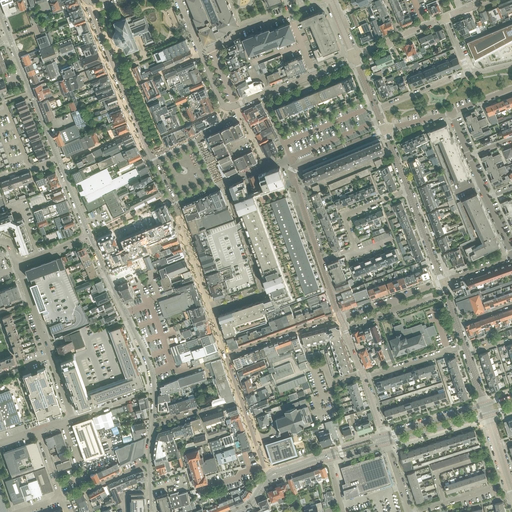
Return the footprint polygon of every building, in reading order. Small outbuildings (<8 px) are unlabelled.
[(25,9),(24,4),(22,0),(19,0),(16,1),(20,11),(25,9)] [(56,0),(50,0),(51,2),(50,3),(53,10),(59,8),(56,0)] [(65,0),(60,2),(61,6),(64,5),(65,9),(67,8),(73,22),(84,18),(83,17),(80,7),(79,4),(77,0),(69,0),(65,1),(65,0)] [(201,30),(199,31),(205,44),(217,38),(222,35),(222,34),(227,32),(226,30),(238,25),(233,13),(231,14),(230,10),(231,9),(227,0),(186,0),(198,28),(200,28),(201,30)] [(2,6),(3,10),(9,8),(14,6),(13,1),(7,4),(2,6)] [(432,15),(441,11),(437,1),(433,2),(426,5),(430,14),(432,15)] [(511,10),(508,1),(503,3),(506,12),(507,12),(507,13),(511,11),(511,10)] [(378,9),(379,12),(387,8),(384,3),(377,6),(374,7),(375,10),(378,9)] [(506,12),(503,3),(498,5),(503,15),(507,14),(506,12)] [(370,4),(366,6),(367,10),(368,10),(370,16),(374,14),(371,7),(370,4)] [(393,8),(395,13),(402,9),(403,9),(407,8),(406,5),(403,6),(404,7),(402,8),(400,4),(393,8)] [(16,10),(14,6),(9,8),(3,10),(5,16),(11,14),(10,12),(16,10)] [(494,8),(492,8),(497,20),(499,19),(500,21),(503,20),(498,6),(497,6),(496,6),(494,7),(494,8)] [(384,16),(389,14),(387,8),(379,12),(380,15),(375,17),(376,19),(381,17),(384,16)] [(408,10),(407,8),(403,9),(402,9),(395,13),(397,18),(404,15),(403,11),(405,10),(406,11),(408,10)] [(495,21),(497,20),(492,8),(490,9),(489,8),(487,9),(487,11),(492,25),(496,23),(495,21)] [(487,18),(489,18),(485,10),(479,13),(481,17),(480,17),(482,23),(488,20),(487,18)] [(302,19),(310,39),(319,61),(339,53),(337,48),(340,47),(325,13),(325,12),(324,11),(322,11),(321,11),(302,19)] [(409,14),(404,16),(407,25),(413,22),(409,14)] [(145,45),(154,41),(144,16),(133,20),(133,21),(132,21),(132,22),(127,24),(125,18),(113,23),(116,29),(112,36),(115,43),(123,47),(125,53),(137,48),(133,37),(138,35),(139,36),(141,35),(142,37),(145,45)] [(386,22),(385,19),(384,16),(381,17),(384,23),(379,25),(383,34),(388,32),(388,31),(390,30),(386,22)] [(403,27),(407,25),(404,16),(398,19),(401,26),(403,27)] [(477,34),(480,32),(478,27),(477,25),(475,25),(472,16),(468,18),(468,17),(464,19),(466,26),(468,31),(473,29),(472,28),(475,27),(477,34)] [(84,18),(73,22),(75,26),(76,26),(77,28),(76,28),(77,32),(78,31),(79,34),(89,30),(84,17),(84,18)] [(383,35),(376,19),(370,21),(377,37),(383,35)] [(462,35),(469,32),(468,31),(466,26),(465,27),(462,20),(454,23),(456,30),(459,29),(462,35)] [(511,22),(467,41),(474,58),(488,53),(488,52),(487,51),(500,46),(500,45),(511,39),(511,38),(511,22)] [(250,54),(250,55),(256,53),(255,52),(262,50),(263,50),(265,49),(280,43),(281,45),(284,44),(296,39),(290,23),(270,31),(270,29),(244,39),(250,54)] [(359,26),(362,25),(365,33),(360,36),(363,43),(374,38),(367,23),(359,26)] [(482,25),(478,27),(480,32),(487,30),(485,24),(482,25)] [(437,34),(435,35),(438,42),(440,40),(440,39),(445,36),(443,32),(444,32),(443,31),(442,29),(436,31),(437,34)] [(79,34),(78,34),(78,35),(80,40),(83,39),(84,43),(92,40),(93,40),(89,30),(79,34)] [(431,33),(426,36),(429,44),(433,42),(433,43),(435,42),(435,43),(438,42),(435,35),(432,36),(431,33)] [(46,35),(40,37),(43,46),(49,44),(47,39),(46,35)] [(422,47),(429,44),(426,36),(419,38),(421,42),(420,42),(422,47)] [(40,37),(36,39),(40,49),(50,45),(49,44),(43,46),(40,37)] [(234,40),(236,44),(238,51),(244,48),(240,38),(234,40)] [(60,47),(58,47),(59,51),(58,51),(59,55),(60,54),(61,55),(65,54),(65,55),(74,51),(69,39),(67,40),(68,43),(66,44),(65,41),(63,41),(64,45),(62,46),(61,42),(58,43),(60,47)] [(158,63),(167,59),(190,49),(186,40),(154,54),(158,63)] [(80,46),(83,52),(85,57),(87,56),(97,52),(93,41),(87,43),(80,46)] [(414,58),(419,56),(418,56),(417,53),(414,45),(414,46),(413,43),(409,44),(410,45),(408,45),(407,44),(405,44),(404,44),(403,46),(401,47),(403,51),(405,50),(407,55),(408,55),(408,56),(412,54),(414,58)] [(230,54),(231,55),(235,54),(239,53),(238,51),(236,44),(227,48),(230,54)] [(43,62),(56,57),(51,45),(38,50),(43,62)] [(20,57),(22,61),(30,58),(29,57),(36,54),(35,51),(20,57)] [(190,51),(173,58),(175,64),(184,61),(184,60),(193,56),(190,51)] [(98,53),(80,60),(83,68),(101,61),(98,53)] [(226,57),(229,64),(237,60),(235,54),(231,55),(226,57)] [(390,54),(383,57),(386,65),(387,67),(391,66),(392,67),(395,66),(397,71),(402,69),(398,61),(394,62),(390,54)] [(302,56),(284,63),(286,68),(285,69),(289,78),(307,70),(302,56)] [(377,65),(371,67),(373,72),(380,69),(380,68),(386,65),(383,57),(375,60),(377,65)] [(452,58),(449,59),(452,68),(455,67),(455,68),(461,66),(457,57),(452,59),(452,58)] [(151,69),(141,73),(143,78),(150,75),(166,68),(166,69),(175,64),(173,58),(156,66),(151,68),(150,68),(151,69)] [(449,59),(442,62),(446,72),(450,70),(450,69),(452,68),(449,59)] [(78,60),(72,62),(75,70),(79,69),(79,67),(81,66),(78,60)] [(239,63),(237,60),(229,64),(231,69),(243,65),(242,62),(239,63)] [(54,61),(42,66),(43,68),(46,67),(46,69),(43,70),(44,72),(47,71),(48,73),(45,74),(46,76),(49,75),(50,77),(54,76),(54,77),(57,75),(57,74),(58,74),(56,70),(57,69),(54,61)] [(24,66),(26,72),(36,68),(38,67),(37,64),(35,65),(34,62),(24,66)] [(177,69),(177,70),(179,76),(197,68),(194,62),(177,69)] [(442,62),(435,65),(439,74),(441,73),(442,74),(446,72),(442,62)] [(60,68),(63,78),(74,74),(71,66),(67,67),(66,64),(61,66),(62,67),(60,68)] [(102,64),(92,68),(86,71),(89,79),(96,77),(106,73),(102,64)] [(230,71),(235,82),(250,76),(245,65),(230,71)] [(278,68),(278,69),(283,80),(289,78),(285,69),(286,68),(285,65),(278,68)] [(435,65),(428,68),(432,78),(437,76),(436,75),(439,74),(435,65)] [(138,81),(143,78),(141,73),(138,66),(132,68),(138,81)] [(37,72),(38,72),(36,68),(26,72),(28,76),(36,73),(37,72)] [(202,81),(197,68),(179,76),(182,82),(182,83),(185,88),(202,81)] [(428,68),(421,71),(425,79),(427,78),(428,80),(432,78),(428,68)] [(277,72),(272,73),(274,78),(274,79),(275,79),(276,83),(283,80),(278,69),(276,70),(277,72)] [(182,82),(179,76),(177,70),(165,75),(170,86),(177,84),(182,82)] [(374,73),(376,79),(382,77),(382,78),(383,77),(381,71),(374,73)] [(421,71),(414,73),(419,84),(423,82),(422,80),(425,79),(421,71)] [(39,81),(36,73),(28,76),(31,84),(39,81)] [(64,79),(69,90),(83,85),(79,73),(64,79)] [(270,86),(276,83),(275,79),(274,79),(274,78),(272,73),(267,76),(268,78),(267,79),(270,86)] [(414,85),(419,84),(414,73),(407,76),(411,85),(414,84),(414,85)] [(405,84),(408,82),(405,76),(405,75),(402,77),(403,80),(401,81),(400,79),(397,81),(400,89),(407,87),(405,84)] [(91,82),(93,87),(94,87),(98,85),(98,87),(109,82),(107,76),(91,82)] [(161,76),(154,80),(161,96),(168,93),(166,90),(162,91),(161,87),(158,83),(164,81),(161,76)] [(351,76),(347,78),(352,91),(357,89),(351,76)] [(375,80),(379,91),(393,86),(392,85),(389,86),(388,85),(385,86),(382,78),(382,77),(376,79),(375,80)] [(342,80),(346,90),(348,93),(352,91),(347,78),(342,80)] [(59,81),(54,83),(57,89),(60,87),(63,97),(67,95),(68,98),(71,96),(69,90),(64,79),(59,81)] [(156,93),(155,94),(157,98),(155,99),(157,102),(159,101),(160,103),(163,101),(161,96),(154,80),(153,79),(150,80),(156,93)] [(342,80),(337,82),(342,92),(346,90),(342,80)] [(204,86),(202,81),(185,88),(182,83),(176,85),(182,97),(185,95),(188,94),(189,95),(193,93),(192,91),(204,86)] [(241,97),(247,95),(245,89),(250,87),(248,84),(246,81),(237,86),(241,97)] [(254,82),(248,84),(250,87),(245,89),(247,95),(263,88),(265,87),(263,83),(261,81),(254,82)] [(96,95),(96,94),(112,88),(109,82),(98,87),(98,85),(94,87),(93,87),(90,88),(92,92),(95,91),(96,95)] [(337,82),(333,84),(337,94),(342,92),(337,82)] [(33,87),(34,92),(42,89),(40,84),(33,87)] [(333,84),(328,86),(332,96),(337,94),(333,84)] [(328,86),(323,88),(327,98),(332,96),(328,86)] [(393,87),(393,86),(379,91),(382,97),(389,94),(387,91),(390,90),(390,89),(393,87)] [(42,89),(34,92),(38,100),(48,96),(48,95),(51,94),(48,87),(42,89)] [(189,104),(196,101),(209,96),(205,87),(195,92),(193,93),(189,95),(188,94),(185,95),(188,101),(189,104)] [(323,88),(318,90),(322,100),(324,103),(328,101),(327,98),(323,88)] [(148,102),(155,99),(157,98),(155,94),(154,94),(152,89),(150,90),(143,93),(148,102)] [(97,96),(96,94),(96,95),(92,96),(93,98),(97,97),(99,101),(115,95),(113,90),(97,96)] [(318,90),(314,92),(318,102),(322,100),(318,90)] [(314,92),(309,94),(313,104),(318,102),(314,92)] [(309,94),(304,96),(308,106),(313,104),(309,94)] [(174,100),(177,106),(183,103),(188,101),(185,95),(182,97),(177,99),(175,100),(174,100)] [(102,101),(104,105),(105,109),(99,111),(100,114),(101,115),(108,112),(107,109),(109,108),(117,105),(115,101),(117,101),(115,96),(102,101)] [(215,110),(209,96),(196,101),(202,116),(215,110)] [(304,96),(299,98),(303,108),(308,106),(304,96)] [(299,98),(294,100),(299,110),(303,108),(299,98)] [(508,98),(502,101),(505,109),(511,107),(508,98)] [(15,103),(17,108),(26,105),(24,100),(15,103)] [(39,103),(43,114),(51,111),(47,100),(39,103)] [(294,100),(290,102),(294,112),(299,110),(294,100)] [(149,105),(152,112),(162,107),(160,103),(159,101),(157,102),(149,105)] [(189,104),(190,105),(196,118),(197,118),(198,118),(202,116),(196,101),(189,104)] [(502,101),(497,103),(500,111),(505,109),(502,101)] [(72,112),(77,110),(74,103),(73,102),(68,104),(72,112)] [(244,111),(252,126),(263,121),(266,128),(272,125),(273,125),(261,102),(244,111)] [(290,102),(285,104),(289,114),(294,112),(290,102)] [(493,104),(491,105),(495,113),(500,111),(497,103),(496,103),(496,102),(493,103),(493,104)] [(285,104),(280,106),(284,116),(289,114),(285,104)] [(17,108),(19,113),(28,109),(26,105),(17,108)] [(152,112),(154,117),(156,116),(155,116),(159,115),(158,114),(162,112),(163,113),(168,111),(169,112),(170,114),(175,112),(178,111),(179,110),(177,106),(168,110),(166,105),(162,107),(152,112)] [(190,105),(186,107),(186,108),(182,110),(183,113),(188,111),(192,120),(196,119),(196,118),(190,105)] [(497,120),(495,113),(491,105),(483,108),(491,125),(498,122),(497,120)] [(279,118),(284,116),(280,106),(275,108),(279,118)] [(19,113),(21,118),(30,114),(28,109),(19,113)] [(120,109),(109,113),(108,112),(101,115),(97,117),(98,120),(106,117),(109,123),(124,117),(120,109)] [(178,111),(175,112),(181,126),(185,123),(179,110),(178,111)] [(54,117),(51,111),(43,114),(46,121),(54,117)] [(466,119),(467,122),(477,118),(476,115),(475,111),(471,112),(471,113),(466,115),(467,118),(466,119)] [(181,126),(175,112),(170,114),(169,112),(162,115),(162,114),(163,113),(162,112),(158,114),(159,115),(155,116),(156,116),(154,117),(161,134),(181,126)] [(73,116),(72,116),(76,124),(76,125),(75,125),(77,128),(85,125),(80,113),(72,116),(73,116)] [(21,118),(23,123),(32,119),(30,114),(21,118)] [(217,114),(196,123),(199,132),(220,121),(217,114)] [(111,129),(126,123),(124,117),(109,123),(109,124),(105,127),(107,131),(111,129)] [(470,124),(471,127),(486,121),(485,118),(478,120),(477,118),(467,122),(468,125),(470,124)] [(23,123),(25,127),(34,124),(32,119),(23,123)] [(252,126),(252,127),(258,123),(259,125),(260,124),(262,127),(260,128),(261,129),(255,133),(258,140),(261,145),(266,157),(272,154),(278,151),(274,142),(279,140),(272,125),(266,128),(263,121),(252,126)] [(471,131),(472,134),(482,130),(481,127),(488,124),(486,121),(471,127),(472,130),(471,131)] [(241,135),(244,134),(239,122),(208,136),(226,176),(257,162),(251,149),(236,156),(236,157),(234,158),(232,152),(231,153),(230,151),(231,150),(227,143),(229,142),(230,143),(242,138),(241,135)] [(127,126),(126,123),(111,129),(114,136),(128,130),(128,129),(128,128),(128,127),(127,126)] [(196,123),(184,128),(186,132),(189,137),(199,132),(196,123)] [(258,123),(252,127),(255,133),(261,129),(260,128),(262,127),(260,124),(259,125),(258,123)] [(25,127),(27,132),(36,129),(34,124),(25,127)] [(60,146),(81,137),(75,125),(59,131),(51,134),(53,140),(54,139),(56,144),(58,147),(60,146)] [(435,128),(435,129),(431,130),(432,132),(429,133),(433,143),(441,140),(457,178),(453,180),(454,183),(469,177),(467,174),(469,174),(465,165),(464,166),(462,160),(463,160),(460,151),(458,152),(456,146),(457,146),(454,137),(453,138),(448,127),(447,128),(445,125),(435,129),(435,128)] [(505,138),(509,136),(507,129),(506,127),(503,128),(502,125),(500,126),(505,138)] [(184,128),(173,133),(177,143),(188,137),(186,132),(184,128)] [(27,132),(29,137),(38,133),(36,129),(27,132)] [(483,132),(482,130),(472,134),(473,137),(474,136),(476,139),(491,133),(490,129),(483,132)] [(90,134),(94,145),(97,143),(98,143),(94,132),(90,134)] [(29,137),(31,142),(40,138),(38,133),(29,137)] [(167,148),(177,143),(173,133),(163,138),(167,148)] [(423,133),(418,136),(421,143),(426,140),(427,142),(429,141),(427,136),(425,137),(423,133)] [(94,145),(90,134),(83,137),(83,136),(81,137),(60,146),(65,157),(94,145)] [(105,156),(106,158),(135,144),(130,135),(128,134),(115,141),(105,145),(106,146),(101,148),(103,153),(105,156)] [(491,137),(497,135),(496,134),(481,140),(482,142),(481,143),(482,145),(483,145),(488,144),(490,144),(490,143),(492,142),(491,141),(493,141),(491,137)] [(418,136),(412,138),(415,145),(421,143),(418,136)] [(31,142),(33,147),(42,143),(40,138),(31,142)] [(412,138),(407,141),(410,148),(411,148),(415,145),(412,138)] [(371,145),(366,147),(370,158),(384,152),(380,141),(374,144),(374,143),(371,145)] [(412,150),(411,148),(410,148),(407,141),(401,143),(404,150),(405,150),(406,153),(411,150),(412,150)] [(33,147),(35,151),(44,148),(42,143),(33,147)] [(366,143),(344,152),(345,154),(367,146),(366,143)] [(106,158),(97,162),(100,168),(114,162),(114,161),(117,161),(117,163),(132,156),(132,155),(138,152),(135,144),(106,158)] [(450,185),(453,184),(452,182),(450,178),(448,172),(446,168),(447,168),(444,162),(442,158),(443,158),(440,152),(438,149),(439,148),(437,144),(434,146),(450,185)] [(358,151),(352,153),(357,163),(370,158),(366,147),(361,149),(357,150),(358,151)] [(35,151),(37,156),(46,153),(44,148),(35,151)] [(508,158),(510,157),(507,149),(506,149),(504,149),(504,150),(502,151),(507,164),(511,162),(510,160),(509,161),(508,158)] [(141,158),(138,152),(132,155),(132,156),(117,163),(119,168),(136,160),(141,158)] [(48,158),(46,153),(37,156),(39,161),(48,158)] [(91,153),(85,155),(89,162),(94,160),(91,153)] [(344,157),(338,159),(343,169),(357,163),(352,153),(347,155),(344,156),(344,157)] [(484,161),(486,163),(501,157),(499,154),(493,157),(491,154),(488,155),(488,154),(481,157),(483,161),(484,161)] [(85,155),(80,157),(83,165),(89,162),(85,155)] [(78,167),(83,165),(80,157),(75,160),(78,167)] [(486,167),(487,170),(497,166),(495,163),(502,160),(501,157),(486,163),(487,167),(486,167)] [(144,164),(141,158),(136,160),(137,162),(129,166),(130,167),(117,173),(118,176),(129,171),(144,164)] [(416,159),(408,162),(411,168),(418,165),(421,164),(419,158),(416,159)] [(330,162),(324,165),(329,175),(343,169),(338,159),(333,161),(330,162)] [(71,174),(75,183),(101,170),(100,168),(97,162),(71,174)] [(418,165),(411,168),(413,173),(420,170),(423,169),(425,169),(423,165),(422,163),(421,164),(418,165)] [(75,183),(81,197),(84,204),(85,204),(103,195),(116,188),(127,184),(126,183),(133,180),(149,172),(148,173),(144,164),(129,171),(118,176),(112,179),(107,168),(101,170),(75,183)] [(316,168),(310,171),(314,181),(329,175),(324,165),(319,167),(319,166),(316,168)] [(489,172),(491,175),(506,169),(504,165),(498,168),(497,166),(487,170),(488,173),(489,172)] [(380,169),(383,175),(390,172),(388,166),(380,169)] [(220,314),(219,315),(226,336),(267,322),(264,312),(267,311),(325,289),(308,245),(304,231),(300,223),(294,207),(288,189),(285,191),(284,187),(282,183),(285,182),(280,167),(270,171),(262,174),(259,175),(264,188),(261,189),(262,191),(250,195),(244,180),(233,184),(233,185),(231,185),(231,189),(271,296),(271,297),(263,300),(220,314)] [(420,170),(413,173),(415,179),(423,176),(425,175),(426,175),(425,173),(423,169),(420,170)] [(491,179),(492,182),(502,177),(500,175),(507,172),(506,169),(491,175),(492,178),(491,179)] [(308,184),(314,181),(310,171),(303,173),(305,177),(303,178),(305,183),(307,182),(308,184)] [(29,172),(24,173),(28,183),(33,181),(29,172)] [(46,176),(44,177),(48,188),(49,190),(60,185),(57,178),(55,172),(46,176)] [(383,175),(385,180),(392,177),(390,172),(383,175)] [(24,173),(19,175),(23,185),(28,183),(24,173)] [(138,178),(130,182),(132,187),(133,186),(136,185),(137,187),(140,185),(141,186),(144,184),(144,183),(152,179),(149,173),(140,177),(142,180),(140,181),(138,178)] [(19,175),(14,177),(18,186),(23,185),(19,175)] [(423,176),(415,179),(418,185),(420,184),(425,182),(428,181),(425,175),(423,176)] [(503,180),(502,177),(492,182),(493,185),(494,184),(496,187),(510,181),(507,175),(504,176),(505,179),(503,180)] [(249,178),(248,178),(251,184),(249,184),(252,191),(258,188),(257,184),(253,176),(248,178),(249,178)] [(14,177),(10,178),(13,188),(18,186),(14,177)] [(46,189),(48,188),(44,177),(43,177),(36,180),(41,193),(47,190),(46,189)] [(394,183),(392,177),(385,180),(387,186),(394,183)] [(10,178),(5,180),(8,190),(13,188),(10,178)] [(371,186),(368,187),(371,194),(377,192),(372,179),(369,180),(371,186)] [(9,192),(8,190),(5,180),(0,181),(0,182),(4,194),(9,192)] [(116,189),(85,204),(88,211),(106,202),(114,216),(124,211),(125,213),(128,211),(128,210),(133,207),(135,210),(145,205),(145,204),(147,203),(147,204),(156,199),(155,197),(160,194),(153,182),(138,191),(137,189),(135,190),(133,186),(130,187),(127,188),(117,192),(116,189)] [(397,188),(394,183),(387,186),(385,187),(386,189),(388,188),(389,191),(397,188)] [(361,186),(362,189),(365,197),(371,194),(368,187),(367,184),(361,186)] [(421,187),(419,188),(421,193),(431,189),(429,184),(426,185),(421,187)] [(349,188),(350,191),(354,201),(360,199),(357,191),(355,192),(352,187),(349,188)] [(431,189),(421,193),(421,194),(423,199),(433,195),(432,191),(435,190),(434,188),(431,189)] [(42,196),(46,206),(65,199),(61,189),(42,196)] [(362,189),(357,191),(360,199),(365,197),(362,189)] [(194,200),(182,205),(192,235),(193,237),(195,241),(197,241),(199,245),(208,241),(205,233),(204,230),(207,230),(233,219),(227,206),(214,212),(214,211),(226,205),(223,198),(224,198),(220,190),(219,190),(209,194),(207,195),(194,200)] [(345,193),(345,194),(346,196),(349,203),(354,201),(350,191),(345,193)] [(311,196),(313,201),(321,198),(318,193),(311,196)] [(340,198),(343,205),(349,203),(346,196),(345,194),(342,195),(342,194),(339,195),(340,198)] [(475,194),(461,200),(463,203),(467,201),(486,244),(477,248),(475,244),(465,248),(470,258),(472,257),(473,258),(481,254),(481,253),(483,252),(484,254),(488,251),(498,247),(497,244),(498,243),(493,232),(494,232),(491,223),(489,224),(487,219),(488,218),(484,210),(483,210),(481,205),(482,204),(478,196),(477,197),(475,194)] [(433,195),(423,199),(425,205),(438,200),(438,198),(435,199),(433,195)] [(313,201),(316,207),(323,204),(322,201),(324,200),(323,197),(321,198),(313,201)] [(338,208),(343,205),(340,198),(335,200),(338,208)] [(46,206),(34,211),(37,222),(43,219),(46,218),(48,218),(69,210),(65,199),(46,206)] [(504,206),(505,209),(511,205),(511,201),(511,199),(508,200),(507,199),(501,202),(503,206),(504,206)] [(438,200),(425,205),(427,211),(432,209),(435,208),(437,207),(436,202),(439,201),(438,200)] [(461,203),(460,201),(457,203),(471,239),(459,244),(460,246),(466,244),(466,243),(472,241),(475,240),(474,236),(473,237),(472,233),(470,227),(468,223),(466,217),(464,213),(465,213),(462,207),(460,204),(461,203)] [(392,207),(394,212),(396,211),(403,208),(401,202),(394,205),(394,206),(392,207)] [(451,206),(453,211),(457,209),(454,202),(448,204),(450,207),(451,206)] [(316,207),(318,212),(325,209),(323,204),(316,207)] [(156,210),(152,211),(154,216),(158,223),(162,222),(169,220),(169,219),(171,218),(165,205),(156,209),(156,210)] [(318,212),(320,218),(327,215),(326,212),(330,211),(329,210),(328,208),(325,209),(318,212)] [(396,211),(398,217),(406,214),(403,208),(396,211)] [(0,227),(2,227),(3,229),(6,228),(5,226),(6,225),(7,223),(14,227),(13,229),(15,234),(13,235),(14,239),(16,239),(19,246),(17,246),(18,251),(20,250),(21,253),(28,251),(29,253),(35,250),(23,217),(16,220),(17,223),(16,223),(10,220),(9,219),(13,218),(10,211),(7,212),(7,210),(0,213),(0,227)] [(382,210),(376,212),(379,220),(385,217),(382,210)] [(428,213),(430,219),(438,216),(436,211),(428,213)] [(376,212),(371,214),(374,222),(379,220),(376,212)] [(57,218),(54,219),(58,230),(68,226),(74,224),(75,223),(74,221),(73,220),(72,219),(71,220),(69,213),(57,218)] [(371,214),(365,216),(368,224),(374,222),(371,214)] [(398,217),(400,222),(408,219),(406,214),(398,217)] [(322,223),(330,220),(332,219),(331,217),(329,218),(327,215),(320,218),(322,223)] [(369,226),(368,224),(365,216),(359,219),(362,226),(363,226),(364,228),(369,226)] [(430,219),(432,225),(440,222),(438,216),(430,219)] [(37,222),(36,222),(38,226),(38,227),(48,223),(46,218),(43,219),(37,222)] [(232,220),(205,230),(213,255),(218,270),(231,265),(234,273),(232,273),(233,277),(225,279),(228,287),(226,287),(229,294),(257,284),(235,219),(232,220)] [(357,228),(362,226),(359,219),(354,221),(357,228)] [(400,222),(403,228),(410,225),(408,219),(400,222)] [(112,232),(99,238),(101,243),(102,243),(104,248),(103,249),(106,256),(108,255),(109,258),(107,258),(108,259),(107,259),(110,265),(109,265),(112,270),(121,267),(120,264),(128,261),(128,262),(129,263),(129,264),(134,262),(134,261),(133,260),(133,259),(132,258),(134,257),(136,256),(140,254),(144,253),(143,251),(148,249),(146,243),(150,241),(151,243),(162,238),(161,236),(167,233),(168,238),(178,234),(177,234),(177,233),(175,228),(175,227),(174,227),(173,228),(173,226),(171,222),(171,221),(170,221),(169,220),(167,221),(167,222),(164,224),(164,223),(158,226),(154,228),(154,227),(149,229),(149,230),(146,231),(124,240),(127,247),(123,249),(123,250),(120,251),(116,243),(117,243),(115,237),(114,237),(112,232)] [(322,223),(325,229),(332,226),(330,220),(322,223)] [(432,225),(434,230),(442,227),(440,222),(432,225)] [(403,228),(405,233),(412,230),(410,225),(403,228)] [(68,226),(58,230),(59,233),(60,232),(62,238),(64,237),(71,234),(68,226)] [(325,229),(327,234),(334,232),(332,226),(325,229)] [(444,233),(442,227),(434,230),(436,236),(444,233)] [(405,233),(407,239),(415,236),(412,230),(405,233)] [(327,234),(329,240),(336,237),(334,232),(327,234)] [(152,245),(149,246),(153,254),(154,254),(157,253),(158,252),(161,251),(160,250),(180,242),(177,235),(157,242),(152,245)] [(437,239),(440,245),(447,242),(450,241),(452,240),(452,238),(449,239),(447,235),(437,239)] [(407,239),(409,244),(417,241),(415,236),(407,239)] [(329,240),(331,246),(342,241),(341,239),(338,240),(336,237),(329,240)] [(203,243),(199,245),(200,249),(202,249),(203,250),(205,249),(207,253),(212,254),(213,255),(208,241),(203,243)] [(342,242),(342,241),(331,246),(333,251),(341,248),(339,245),(341,244),(342,244),(342,243),(342,242)] [(409,244),(412,250),(419,247),(417,241),(409,244)] [(449,248),(447,242),(440,245),(442,250),(449,248)] [(166,249),(163,250),(164,255),(168,253),(173,252),(182,248),(180,243),(171,247),(166,249)] [(71,256),(72,259),(76,257),(87,252),(86,250),(86,251),(86,250),(86,249),(85,248),(84,247),(84,246),(76,250),(78,254),(71,256)] [(412,250),(414,256),(421,253),(419,247),(412,250)] [(149,256),(144,258),(148,267),(149,270),(154,268),(153,266),(158,264),(159,265),(161,264),(161,266),(184,257),(185,257),(182,248),(173,252),(174,253),(165,257),(161,259),(152,262),(149,256)] [(390,249),(387,250),(392,263),(400,260),(396,249),(394,250),(394,249),(391,250),(390,249)] [(450,269),(464,264),(459,249),(442,255),(444,261),(447,260),(450,269)] [(198,252),(203,267),(215,263),(213,255),(206,254),(205,250),(198,252)] [(385,253),(383,253),(388,264),(392,263),(387,250),(385,251),(385,253)] [(87,252),(79,256),(80,258),(81,261),(82,261),(90,258),(89,257),(89,256),(89,255),(88,255),(87,252)] [(380,253),(377,254),(382,267),(388,264),(383,253),(380,254),(380,253)] [(424,258),(421,253),(414,256),(416,261),(424,258)] [(374,257),(373,257),(377,269),(382,267),(377,254),(374,256),(374,257)] [(56,258),(24,270),(27,278),(29,277),(46,323),(48,322),(49,325),(49,326),(54,339),(54,340),(55,340),(55,339),(59,338),(90,323),(88,319),(88,318),(84,311),(78,299),(73,287),(72,285),(70,280),(68,274),(66,270),(66,268),(65,266),(63,263),(63,260),(61,258),(61,257),(60,257),(56,259),(56,258)] [(369,257),(366,259),(371,271),(377,269),(373,257),(370,259),(369,257)] [(90,259),(90,258),(82,261),(81,261),(75,264),(76,267),(82,264),(84,267),(92,264),(91,263),(92,262),(91,261),(90,261),(90,260),(90,259)] [(165,267),(159,269),(162,278),(161,278),(160,278),(164,289),(165,289),(168,288),(172,287),(171,283),(172,283),(169,276),(173,275),(188,269),(187,265),(184,259),(165,266),(165,267)] [(329,266),(330,268),(340,264),(338,259),(329,263),(327,264),(328,266),(329,266)] [(364,261),(362,261),(367,273),(371,271),(366,259),(363,260),(364,261)] [(359,262),(356,263),(361,275),(367,273),(362,261),(359,263),(359,262)] [(215,263),(203,267),(205,273),(217,269),(215,263)] [(348,268),(350,271),(352,278),(361,275),(356,263),(353,264),(353,265),(351,266),(351,267),(348,268)] [(81,273),(82,275),(95,269),(92,264),(84,267),(84,268),(85,267),(86,271),(85,272),(84,271),(81,273)] [(331,270),(331,273),(342,269),(340,264),(330,268),(329,268),(330,271),(331,270)] [(423,274),(422,274),(424,280),(425,281),(431,279),(432,279),(427,265),(427,266),(423,267),(425,273),(423,274)] [(507,265),(501,267),(504,276),(510,273),(507,265)] [(230,267),(206,275),(209,284),(225,279),(233,277),(232,273),(230,267)] [(501,267),(494,269),(497,278),(504,276),(501,267)] [(95,271),(95,269),(82,275),(83,277),(88,275),(90,279),(97,275),(95,271)] [(332,275),(333,278),(344,274),(342,269),(331,273),(332,273),(331,273),(332,275)] [(494,269),(487,272),(490,280),(497,278),(494,269)] [(189,270),(183,272),(184,274),(184,275),(185,278),(192,276),(190,270),(189,270)] [(421,271),(415,273),(419,283),(421,282),(422,281),(424,280),(422,274),(421,271)] [(484,273),(480,274),(483,283),(484,283),(490,280),(487,272),(487,273),(484,274),(484,273)] [(415,273),(410,275),(413,285),(414,285),(416,284),(416,283),(418,282),(419,283),(415,273)] [(346,279),(344,274),(333,278),(334,280),(335,283),(346,279)] [(474,277),(473,277),(476,285),(478,284),(483,283),(480,274),(477,276),(474,278),(474,277)] [(410,275),(404,277),(407,287),(408,287),(410,286),(410,285),(413,284),(413,285),(410,275)] [(172,287),(168,288),(168,290),(194,281),(192,276),(185,278),(172,283),(171,283),(172,287)] [(404,277),(398,279),(402,288),(403,289),(404,288),(405,287),(407,286),(407,287),(404,277)] [(467,280),(463,281),(465,286),(468,285),(469,288),(476,285),(473,277),(466,279),(467,280)] [(398,279),(393,281),(396,290),(397,291),(399,290),(399,289),(402,288),(398,279)] [(90,290),(92,294),(105,289),(101,280),(95,283),(95,284),(92,286),(93,289),(90,290)] [(452,286),(451,286),(453,292),(462,289),(465,296),(466,295),(467,295),(468,294),(466,290),(465,286),(463,281),(463,280),(462,280),(452,284),(452,286)] [(168,290),(166,290),(166,291),(167,294),(172,292),(172,293),(180,290),(181,293),(196,288),(194,281),(168,290)] [(341,291),(342,295),(344,294),(346,300),(348,308),(358,305),(351,288),(350,285),(348,281),(334,286),(337,293),(341,291)] [(396,290),(393,281),(387,283),(390,292),(391,292),(392,293),(393,292),(393,291),(396,290)] [(125,303),(135,299),(133,295),(134,294),(131,285),(129,286),(128,282),(118,286),(121,293),(120,293),(121,296),(122,296),(125,303)] [(209,286),(212,292),(223,288),(221,282),(209,286)] [(83,283),(74,287),(76,292),(85,288),(84,284),(83,283)] [(355,286),(351,287),(358,305),(371,300),(364,283),(355,286)] [(385,284),(380,286),(383,295),(385,294),(386,295),(387,294),(388,293),(385,284)] [(0,313),(23,305),(22,303),(5,309),(4,306),(0,307),(0,302),(11,299),(20,296),(16,285),(11,286),(11,285),(8,286),(9,287),(7,288),(0,290),(0,289),(0,313)] [(380,286),(374,288),(377,297),(379,296),(380,297),(382,296),(382,295),(383,295),(380,286)] [(167,299),(159,301),(159,302),(160,305),(161,308),(165,318),(166,318),(184,311),(202,305),(196,288),(181,293),(181,294),(173,296),(169,298),(167,299)] [(212,292),(214,299),(225,295),(223,288),(212,292)] [(377,297),(374,288),(368,290),(371,299),(374,298),(375,299),(376,298),(377,297)] [(503,303),(507,302),(504,292),(502,292),(501,289),(498,290),(503,303)] [(465,296),(456,299),(459,308),(464,307),(466,312),(473,309),(475,313),(485,310),(486,309),(481,296),(482,296),(481,294),(480,291),(480,290),(471,293),(470,294),(468,294),(467,295),(466,295),(465,296)] [(319,294),(321,301),(326,314),(326,315),(329,314),(329,315),(333,313),(333,311),(328,299),(326,291),(319,294)] [(106,292),(94,297),(98,304),(101,303),(101,302),(109,298),(106,292)] [(492,292),(490,293),(495,306),(499,305),(496,297),(495,295),(493,295),(492,292)] [(316,296),(313,297),(320,316),(321,315),(322,316),(326,314),(321,301),(319,294),(316,296)] [(342,294),(337,296),(338,299),(341,309),(343,310),(344,310),(348,308),(346,300),(344,295),(344,294),(342,295),(342,294)] [(484,295),(482,296),(481,296),(486,309),(491,308),(488,300),(486,301),(484,295)] [(312,311),(311,312),(314,318),(314,319),(317,317),(318,317),(320,316),(313,297),(307,299),(312,311)] [(101,311),(101,312),(113,307),(110,301),(96,307),(96,306),(90,309),(91,313),(97,310),(98,312),(99,311),(99,312),(101,311)] [(202,305),(184,311),(185,315),(187,320),(205,313),(202,305)] [(290,305),(284,307),(291,326),(292,325),(293,326),(297,324),(294,318),(290,305)] [(105,314),(106,316),(115,312),(113,307),(101,312),(100,313),(102,316),(105,314)] [(284,307),(278,310),(285,329),(288,327),(289,327),(291,326),(284,307)] [(305,312),(306,314),(306,313),(308,320),(310,319),(311,319),(314,318),(311,312),(309,312),(307,308),(304,309),(305,312)] [(301,309),(298,310),(302,322),(304,321),(305,321),(308,320),(306,313),(306,314),(303,314),(302,312),(302,313),(301,309)] [(278,310),(272,312),(279,330),(281,330),(285,329),(278,310)] [(507,310),(503,312),(508,327),(510,326),(508,320),(511,319),(511,317),(510,317),(507,310)] [(118,317),(115,312),(106,316),(102,318),(104,323),(109,321),(111,323),(108,325),(109,327),(119,323),(117,320),(114,322),(112,319),(118,317)] [(270,324),(273,333),(277,331),(279,330),(272,312),(267,314),(270,324)] [(503,312),(498,314),(501,321),(503,320),(506,327),(508,327),(503,312)] [(187,320),(184,320),(184,322),(186,327),(187,328),(190,327),(208,321),(205,313),(187,320)] [(24,355),(10,314),(1,317),(16,358),(24,355)] [(493,315),(489,317),(491,324),(494,323),(496,331),(499,330),(493,315)] [(484,319),(479,320),(482,327),(484,327),(487,334),(489,333),(484,319)] [(479,320),(474,322),(480,337),(482,336),(480,330),(483,329),(482,327),(479,320)] [(208,321),(190,327),(192,335),(197,334),(197,333),(196,330),(209,325),(208,321)] [(474,322),(470,324),(472,331),(475,330),(478,337),(480,337),(474,322)] [(270,324),(264,326),(267,334),(269,334),(270,334),(273,333),(270,324)] [(376,324),(369,327),(369,328),(374,342),(376,347),(379,346),(377,341),(382,339),(376,324)] [(398,337),(390,339),(391,340),(396,354),(409,350),(411,349),(425,344),(425,343),(431,341),(429,336),(436,333),(433,325),(426,328),(425,325),(422,326),(421,324),(407,329),(407,328),(404,329),(402,324),(401,324),(394,326),(398,337)] [(475,338),(472,331),(470,324),(465,325),(470,340),(475,338)] [(209,325),(196,330),(197,333),(198,333),(198,334),(198,336),(211,332),(209,325)] [(72,356),(60,361),(61,365),(62,365),(64,371),(63,371),(66,378),(67,378),(69,384),(68,384),(71,392),(72,392),(74,398),(73,398),(76,406),(76,405),(78,409),(89,405),(89,404),(93,403),(133,389),(136,388),(143,385),(139,374),(139,373),(132,352),(131,353),(127,340),(124,332),(122,326),(110,330),(111,333),(109,334),(125,378),(85,392),(72,356)] [(353,370),(344,341),(340,327),(338,328),(336,327),(336,326),(327,328),(326,327),(302,334),(305,346),(330,340),(340,374),(353,370)] [(187,328),(182,330),(182,331),(182,332),(183,333),(184,338),(192,335),(190,327),(187,328)] [(256,328),(253,329),(256,339),(257,338),(259,338),(262,337),(259,331),(257,331),(256,328)] [(372,343),(374,342),(369,328),(364,330),(367,339),(371,338),(372,343)] [(248,335),(250,341),(253,340),(254,339),(256,339),(253,329),(249,331),(250,332),(247,333),(248,335)] [(356,342),(366,338),(365,336),(363,330),(358,332),(358,331),(352,333),(352,334),(351,334),(352,337),(353,337),(356,342)] [(79,331),(63,337),(66,344),(56,347),(59,355),(63,354),(63,352),(70,350),(70,349),(74,348),(74,349),(84,346),(79,331)] [(247,331),(241,333),(244,343),(246,342),(247,343),(250,341),(248,335),(247,331)] [(177,345),(171,347),(172,350),(174,356),(177,364),(177,365),(187,361),(192,360),(194,366),(201,363),(204,361),(205,361),(206,360),(219,356),(220,356),(219,353),(218,351),(212,333),(196,338),(193,339),(180,344),(177,345)] [(306,360),(297,335),(274,343),(278,355),(279,355),(281,354),(295,349),(299,362),(306,360)] [(232,348),(239,346),(236,339),(237,339),(236,338),(234,339),(233,336),(227,338),(229,347),(232,348)] [(386,343),(392,361),(395,360),(393,355),(388,342),(388,343),(387,343),(386,343)] [(274,343),(264,347),(267,356),(268,359),(270,358),(271,358),(274,357),(276,356),(278,355),(274,343)] [(264,347),(250,352),(253,361),(267,356),(264,347)] [(358,351),(360,357),(371,353),(370,352),(369,349),(367,350),(366,348),(358,351)] [(379,356),(378,357),(382,365),(387,363),(382,349),(376,351),(379,356)] [(479,354),(481,360),(490,358),(488,351),(479,354)] [(242,364),(253,361),(250,352),(235,358),(234,360),(237,368),(243,366),(242,364)] [(360,357),(362,363),(373,358),(371,353),(360,357)] [(0,369),(15,364),(12,355),(0,359),(0,369)] [(373,358),(362,363),(365,368),(373,365),(372,363),(374,362),(377,361),(379,367),(382,365),(378,357),(378,356),(373,358)] [(448,360),(450,366),(458,364),(456,357),(448,360)] [(481,360),(483,367),(492,364),(490,358),(481,360)] [(212,402),(200,405),(202,410),(213,406),(235,400),(221,359),(220,359),(205,364),(207,369),(209,368),(213,378),(215,377),(215,378),(210,380),(210,382),(213,381),(214,384),(217,383),(219,388),(218,388),(217,388),(217,389),(219,398),(211,400),(212,402)] [(260,362),(252,365),(254,372),(262,368),(260,362)] [(429,366),(431,374),(432,377),(435,376),(434,373),(437,372),(434,364),(429,366)] [(450,366),(452,373),(460,370),(458,364),(450,366)] [(483,367),(485,373),(494,370),(492,364),(483,367)] [(250,366),(242,369),(244,376),(245,375),(254,372),(252,365),(250,366)] [(429,366),(423,367),(426,376),(431,374),(429,366)] [(31,372),(22,375),(38,419),(44,417),(60,411),(58,406),(59,406),(57,399),(56,399),(54,395),(55,395),(45,367),(37,370),(33,372),(31,373),(31,372)] [(423,367),(417,369),(420,377),(426,376),(423,367)] [(247,378),(245,375),(244,376),(242,369),(237,371),(241,381),(247,378)] [(417,369),(412,371),(414,379),(420,377),(417,369)] [(178,379),(181,389),(198,383),(202,382),(207,380),(204,370),(178,379)] [(452,373),(454,380),(462,377),(460,370),(452,373)] [(485,373),(487,379),(496,376),(494,370),(485,373)] [(412,371),(406,373),(408,381),(409,383),(415,381),(414,379),(412,371)] [(406,373),(400,375),(403,383),(408,381),(406,373)] [(261,377),(259,377),(261,381),(262,384),(268,381),(266,376),(266,375),(261,377)] [(400,375),(394,377),(398,387),(401,386),(400,384),(403,383),(400,375)] [(487,379),(489,385),(498,382),(501,381),(499,375),(496,376),(487,379)] [(394,377),(389,378),(391,387),(395,385),(395,388),(398,387),(394,377)] [(454,380),(456,386),(464,384),(462,377),(454,380)] [(389,378),(383,380),(385,388),(386,388),(391,387),(389,378)] [(160,386),(159,395),(161,395),(168,393),(181,389),(178,379),(165,384),(160,386)] [(388,394),(386,388),(385,388),(383,380),(377,382),(379,390),(383,389),(384,392),(385,391),(385,394),(380,396),(381,400),(388,397),(387,394),(388,394)] [(308,382),(301,384),(303,390),(310,387),(308,382)] [(348,388),(349,390),(358,387),(356,382),(347,385),(346,385),(347,388),(348,388)] [(500,389),(498,382),(489,385),(491,391),(500,389)] [(253,386),(252,383),(243,386),(245,392),(257,387),(256,385),(253,386)] [(457,390),(458,393),(466,390),(464,384),(456,386),(456,387),(453,388),(454,391),(457,390)] [(350,393),(351,395),(360,392),(358,387),(349,390),(348,391),(349,393),(350,393)] [(254,392),(246,395),(249,404),(269,397),(269,396),(266,389),(266,388),(257,391),(259,397),(256,398),(254,392)] [(0,393),(0,430),(6,428),(6,427),(20,421),(9,390),(0,393)] [(469,398),(466,390),(458,393),(461,401),(469,398)] [(444,391),(438,393),(440,401),(447,399),(444,391)] [(296,392),(288,395),(290,400),(298,398),(296,392)] [(352,398),(353,400),(362,397),(360,392),(351,395),(350,396),(351,398),(352,398)] [(159,395),(159,403),(167,401),(170,400),(168,393),(161,395),(159,395)] [(438,393),(431,396),(433,403),(440,401),(438,393)] [(190,395),(185,397),(188,408),(192,407),(198,405),(195,397),(191,398),(190,395)] [(431,396),(424,398),(427,406),(433,403),(431,396)] [(180,411),(188,408),(185,397),(185,398),(182,399),(181,397),(179,398),(180,400),(177,401),(177,402),(180,411)] [(354,403),(354,406),(363,403),(362,397),(353,400),(352,401),(352,403),(354,403)] [(313,420),(308,405),(305,398),(299,400),(300,401),(293,403),(294,408),(285,411),(286,415),(276,419),(277,422),(275,423),(277,429),(276,429),(277,430),(277,432),(277,433),(278,433),(278,432),(281,431),(289,428),(290,430),(291,430),(292,431),(303,427),(304,426),(308,424),(307,422),(313,420)] [(424,398),(418,400),(420,408),(427,406),(424,398)] [(260,409),(269,405),(267,399),(249,405),(253,415),(261,412),(260,409)] [(418,400),(411,402),(413,410),(420,408),(418,400)] [(159,410),(170,410),(167,402),(167,401),(159,403),(159,410)] [(171,413),(180,411),(177,402),(171,404),(170,401),(167,402),(170,410),(171,413)] [(122,406),(123,407),(124,412),(124,413),(133,411),(132,406),(134,406),(133,402),(131,403),(127,404),(127,405),(122,406)] [(411,402),(404,404),(407,412),(413,410),(411,402)] [(363,403),(354,406),(353,406),(354,409),(353,409),(354,412),(365,408),(363,403)] [(404,404),(398,406),(400,414),(407,412),(404,404)] [(228,409),(230,415),(239,412),(237,406),(228,409)] [(269,413),(279,409),(278,406),(266,410),(267,413),(257,416),(260,426),(261,425),(262,427),(266,426),(265,424),(269,423),(269,422),(272,421),(269,413)] [(398,406),(391,408),(393,416),(400,414),(398,406)] [(147,417),(145,408),(145,407),(140,409),(135,410),(135,411),(134,412),(135,415),(140,414),(141,418),(147,417)] [(387,418),(393,416),(391,408),(384,411),(387,418)] [(223,410),(218,412),(221,421),(226,419),(223,410)] [(100,415),(93,418),(96,429),(104,427),(105,428),(107,427),(114,425),(112,420),(111,417),(109,412),(103,414),(100,415)] [(218,412),(213,414),(216,423),(221,421),(218,412)] [(231,418),(226,419),(228,426),(231,426),(230,423),(231,423),(231,422),(233,421),(235,420),(236,424),(242,422),(239,412),(230,415),(230,416),(231,416),(231,418)] [(213,414),(208,415),(211,424),(216,423),(213,414)] [(352,414),(349,415),(352,425),(355,424),(359,435),(365,432),(362,423),(360,424),(359,422),(355,423),(352,414)] [(205,426),(211,424),(208,415),(202,417),(205,426)] [(350,426),(352,425),(349,415),(345,416),(346,420),(347,419),(349,426),(346,427),(346,428),(342,430),(345,439),(353,436),(351,427),(350,428),(350,426)] [(71,425),(78,444),(84,460),(104,453),(96,429),(93,418),(71,425)] [(184,424),(182,425),(185,436),(187,435),(189,437),(190,435),(194,434),(195,436),(194,437),(196,444),(196,445),(199,444),(207,442),(205,434),(204,434),(202,427),(200,418),(193,420),(190,420),(191,422),(187,423),(185,422),(184,424)] [(323,430),(319,431),(320,435),(319,435),(322,444),(322,445),(326,444),(332,442),(332,441),(331,439),(334,438),(335,438),(338,437),(334,426),(338,425),(336,419),(334,419),(329,421),(324,423),(326,429),(328,428),(329,432),(325,434),(323,430)] [(367,422),(362,423),(365,432),(372,430),(369,420),(369,419),(366,420),(367,422)] [(128,444),(115,450),(121,467),(132,461),(132,460),(142,455),(143,444),(144,438),(146,437),(141,439),(140,433),(142,432),(142,431),(146,430),(144,422),(134,425),(131,425),(132,432),(134,442),(128,444)] [(244,429),(242,422),(236,424),(238,431),(244,429)] [(178,426),(173,427),(175,435),(173,436),(174,439),(177,438),(176,438),(179,437),(180,437),(183,438),(183,437),(185,436),(182,425),(180,425),(178,425),(178,426)] [(157,437),(156,440),(163,441),(163,439),(165,438),(167,445),(169,453),(178,450),(177,448),(175,442),(174,439),(173,436),(175,435),(173,427),(170,428),(166,429),(159,431),(157,437)] [(245,430),(219,438),(223,451),(234,447),(236,453),(245,450),(243,446),(249,444),(245,430)] [(474,430),(467,432),(470,440),(477,438),(474,430)] [(467,432),(461,434),(463,442),(470,440),(467,432)] [(58,452),(67,449),(61,433),(44,438),(48,448),(55,445),(58,452)] [(461,434),(454,436),(457,444),(463,442),(461,434)] [(454,436),(447,439),(450,446),(457,444),(454,436)] [(270,450),(274,460),(295,453),(292,443),(293,443),(291,437),(267,444),(269,450),(270,450)] [(198,450),(186,454),(188,461),(189,460),(189,461),(191,467),(190,467),(191,472),(192,472),(194,478),(193,478),(195,485),(208,482),(205,475),(204,475),(203,472),(217,468),(216,465),(220,463),(221,463),(229,460),(237,457),(236,454),(236,453),(234,447),(223,451),(219,438),(209,441),(210,444),(214,457),(206,460),(206,461),(204,461),(202,456),(200,457),(198,450)] [(447,439),(441,441),(443,449),(450,446),(447,439)] [(155,444),(153,458),(155,457),(165,454),(167,454),(163,441),(156,440),(155,444)] [(36,441),(3,453),(12,478),(25,473),(45,466),(36,441)] [(185,450),(197,447),(195,441),(186,444),(184,447),(185,450)] [(441,441),(434,443),(437,451),(443,449),(441,441)] [(434,443),(427,445),(430,453),(437,451),(434,443)] [(427,445),(421,447),(423,455),(430,453),(427,445)] [(421,447),(414,449),(417,457),(423,455),(421,447)] [(414,449),(407,451),(410,459),(417,457),(414,449)] [(408,460),(410,459),(407,451),(401,454),(402,459),(400,460),(400,461),(401,463),(402,465),(403,467),(403,468),(405,467),(406,470),(412,468),(411,466),(410,466),(408,460)] [(58,454),(60,460),(67,458),(65,452),(58,454)] [(155,461),(154,463),(155,464),(156,464),(156,465),(167,462),(167,459),(166,456),(165,456),(165,454),(155,457),(156,459),(155,459),(155,461)] [(344,466),(341,467),(342,470),(344,476),(346,483),(345,483),(344,484),(343,484),(344,489),(345,492),(345,493),(346,498),(357,495),(356,494),(367,491),(370,490),(387,484),(390,483),(388,477),(381,455),(371,458),(362,461),(354,463),(344,466)] [(58,471),(71,466),(69,460),(56,465),(58,471)] [(169,466),(167,462),(156,465),(155,467),(156,468),(157,469),(159,474),(174,470),(173,466),(170,467),(170,466),(169,466)] [(107,463),(105,464),(105,465),(106,468),(110,476),(115,474),(111,466),(109,467),(107,463)] [(115,464),(111,466),(115,474),(120,471),(117,465),(116,466),(115,464)] [(33,497),(53,490),(45,466),(25,473),(33,497)] [(325,467),(319,468),(322,477),(323,477),(324,480),(329,478),(325,467)] [(106,468),(101,470),(105,478),(110,476),(106,468)] [(319,468),(314,470),(317,481),(318,482),(323,480),(322,477),(319,468)] [(477,471),(478,474),(481,482),(487,480),(484,472),(485,472),(484,468),(482,469),(483,472),(480,474),(479,470),(477,471)] [(93,482),(99,480),(96,473),(96,472),(93,474),(91,470),(88,472),(90,475),(93,482)] [(101,470),(96,473),(99,480),(100,481),(105,478),(101,470)] [(315,482),(317,481),(314,470),(308,472),(311,480),(314,479),(315,482)] [(143,471),(134,474),(136,481),(137,481),(140,480),(140,481),(144,480),(143,471)] [(407,474),(409,479),(417,477),(417,478),(421,476),(420,474),(416,476),(415,471),(407,474)] [(308,472),(302,474),(305,485),(307,484),(309,484),(309,483),(312,482),(311,480),(308,472)] [(471,473),(472,476),(473,476),(475,483),(481,482),(478,474),(474,475),(473,472),(471,473)] [(25,473),(12,478),(5,480),(13,504),(33,497),(25,473)] [(137,481),(136,481),(134,474),(129,476),(132,483),(133,486),(138,484),(137,482),(137,481)] [(465,475),(466,478),(467,478),(470,485),(475,483),(473,476),(472,476),(468,477),(467,474),(465,475)] [(131,484),(132,483),(129,476),(123,479),(126,486),(127,488),(132,487),(131,484)] [(298,476),(292,478),(296,487),(301,485),(298,477),(299,476),(298,476)] [(460,476),(461,480),(461,479),(464,487),(470,485),(467,478),(466,478),(463,479),(462,476),(460,476)] [(409,479),(411,485),(419,483),(423,482),(422,480),(418,481),(417,478),(417,477),(409,479)] [(292,478),(288,479),(293,494),(298,492),(296,487),(292,478)] [(448,480),(449,483),(450,483),(452,491),(458,489),(454,478),(448,480)] [(456,478),(454,478),(458,489),(464,487),(461,479),(461,480),(457,481),(456,478)] [(118,481),(113,483),(118,493),(123,492),(122,490),(118,481)] [(121,501),(117,492),(113,483),(108,485),(116,503),(121,501)] [(411,485),(413,491),(421,488),(421,489),(425,488),(424,486),(420,487),(419,483),(411,485)] [(281,485),(276,487),(279,497),(281,496),(282,499),(283,502),(287,500),(285,495),(284,495),(283,490),(288,489),(286,484),(281,486),(281,485)] [(98,489),(102,497),(107,495),(103,487),(98,489)] [(268,491),(268,492),(268,493),(269,494),(270,498),(271,500),(272,501),(272,502),(278,500),(279,503),(283,502),(282,499),(281,496),(279,497),(276,487),(273,488),(274,490),(271,491),(270,491),(268,491)] [(413,491),(415,497),(422,494),(423,495),(426,494),(426,492),(422,493),(421,489),(421,488),(413,491)] [(98,489),(93,492),(97,499),(99,498),(101,501),(104,500),(102,497),(98,489)] [(231,494),(232,497),(236,505),(244,501),(241,493),(239,491),(238,489),(230,491),(231,494)] [(239,491),(241,493),(244,501),(249,497),(252,493),(246,489),(244,490),(243,489),(239,491)] [(182,506),(183,510),(183,511),(193,511),(189,502),(190,501),(188,492),(179,494),(179,491),(170,494),(174,508),(182,506)] [(91,493),(88,494),(92,501),(90,502),(93,506),(96,504),(94,500),(97,499),(93,492),(91,493)] [(144,511),(143,493),(130,494),(131,511),(144,511)] [(162,511),(171,511),(173,511),(168,493),(158,496),(162,511)] [(71,501),(73,504),(85,499),(83,494),(75,497),(76,499),(71,501)] [(424,498),(423,495),(422,494),(415,497),(416,502),(424,500),(424,501),(428,499),(428,497),(424,498)] [(232,497),(227,499),(231,507),(236,505),(232,497)] [(225,500),(222,502),(226,510),(231,508),(231,507),(227,499),(226,498),(225,499),(225,500)] [(267,498),(258,502),(259,502),(261,509),(260,510),(260,511),(263,511),(263,510),(271,507),(270,504),(269,503),(267,498)] [(78,507),(79,507),(86,504),(85,499),(73,504),(74,508),(78,507)] [(194,501),(190,501),(189,502),(193,511),(203,511),(202,508),(197,510),(197,509),(194,501)] [(219,511),(220,511),(226,510),(222,502),(217,504),(219,511)] [(318,511),(323,509),(321,502),(316,503),(317,506),(305,510),(305,511),(318,511)]
